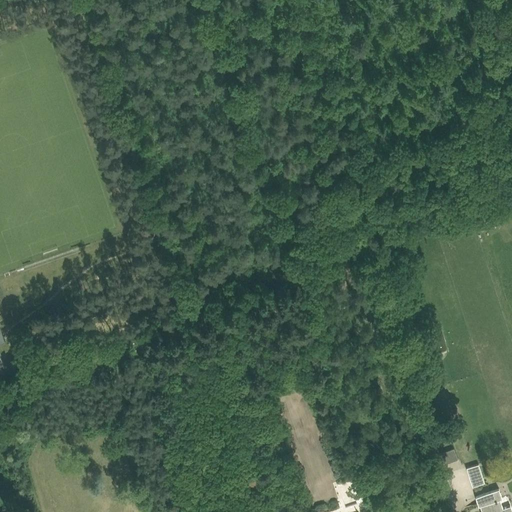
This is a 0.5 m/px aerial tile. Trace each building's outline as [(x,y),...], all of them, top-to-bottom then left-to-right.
[(424,380),(421,381),(417,382),(421,395),(430,392),(428,386),(426,386),(424,380)] [(453,417),(460,415),(457,408),(451,410),(453,417)] [(283,411),(274,414),(282,433),(286,443),(293,440),(288,430),(290,429),(283,411)] [(381,425),(384,433),(390,431),(387,423),(381,425)] [(405,434),(398,436),(401,444),(407,442),(405,434)] [(473,486),(485,482),(479,463),(467,467),(473,486)] [(291,472),(284,478),(293,487),(299,481),(291,472)] [(300,487),(293,489),(295,499),(303,497),(300,487)] [(500,488),(476,495),(479,505),(483,504),(485,509),(482,510),(484,509),(484,511),(511,511),(511,507),(511,504),(503,507),(500,498),(502,498),(500,488)]
